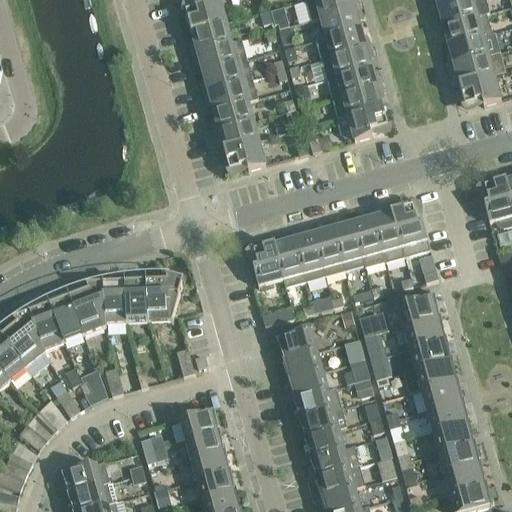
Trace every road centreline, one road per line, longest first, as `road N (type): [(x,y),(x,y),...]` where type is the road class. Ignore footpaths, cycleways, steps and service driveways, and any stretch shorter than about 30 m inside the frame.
road 1 (residential): [(198,229),(511,145)]
road 2 (residential): [(34,511),(46,473),(77,439),(111,419),(244,382)]
road 3 (residential): [(198,229),(135,0)]
road 4 (residential): [(0,298),(74,261),(198,229)]
road 5 (residential): [(244,382),(198,229)]
road 6 (residential): [(279,511),(244,382)]
road 7 (residential): [(0,136),(22,116),(0,15)]
